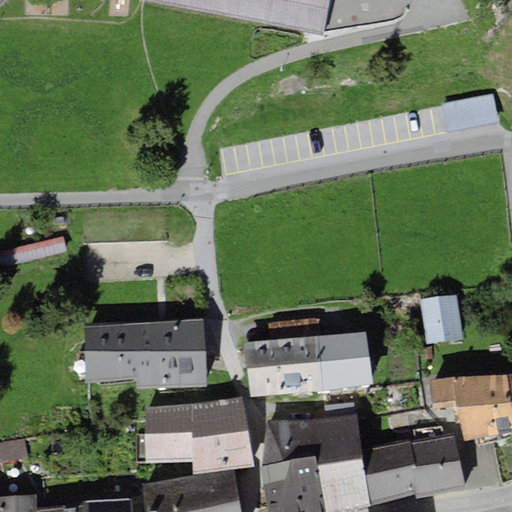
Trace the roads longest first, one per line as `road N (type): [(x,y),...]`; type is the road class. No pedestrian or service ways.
road 1 (residential): [(198,191),(215,322),(250,417),(256,511)]
road 2 (residential): [(198,191),(511,141)]
road 3 (residential): [(0,199),(198,191)]
